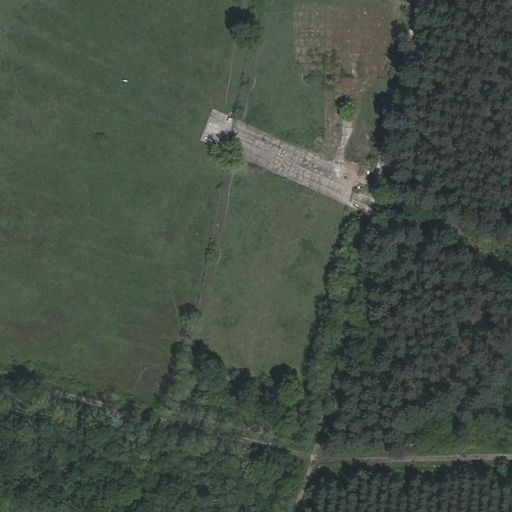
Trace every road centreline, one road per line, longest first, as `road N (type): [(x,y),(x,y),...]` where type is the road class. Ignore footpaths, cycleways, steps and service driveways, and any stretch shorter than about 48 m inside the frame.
road 1 (track): [(0,378),(315,458),(511,456)]
road 2 (track): [(294,511),(315,458),(373,195)]
road 3 (track): [(373,195),(421,0)]
road 4 (track): [(373,195),(511,259)]
